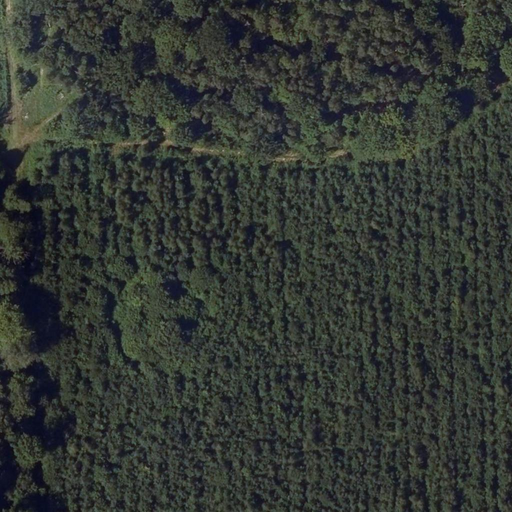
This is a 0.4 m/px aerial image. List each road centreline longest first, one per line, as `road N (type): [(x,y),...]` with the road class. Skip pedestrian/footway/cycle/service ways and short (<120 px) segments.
road 1 (track): [(28,133),(306,152),(409,131),(511,65)]
road 2 (track): [(28,133),(42,511)]
